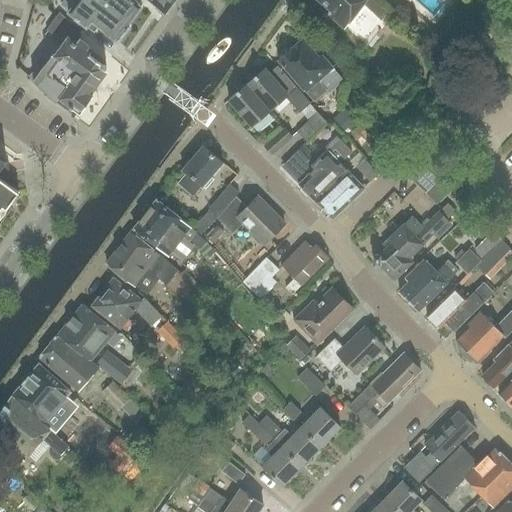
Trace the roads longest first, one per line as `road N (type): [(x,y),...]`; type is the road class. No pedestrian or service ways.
road 1 (residential): [(208,120),(0,397)]
road 2 (unclassified): [(511,191),(460,141),(430,143),(334,242)]
road 3 (tertiary): [(82,171),(205,0)]
road 4 (residential): [(320,511),(455,375)]
road 5 (residential): [(455,375),(334,242)]
road 6 (residential): [(334,242),(208,120)]
road 7 (tertiary): [(0,284),(82,171)]
